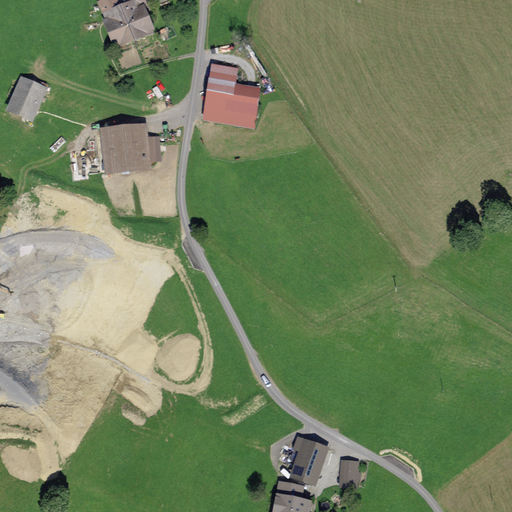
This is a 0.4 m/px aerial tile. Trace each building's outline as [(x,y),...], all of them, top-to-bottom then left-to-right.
[(107,0),(99,4),(103,15),(107,13),(111,21),(107,23),(116,45),(133,38),(117,0),(107,0)] [(117,0),(133,38),(150,31),(141,9),(143,8),(142,4),(139,5),(137,0),(117,0)] [(215,68),(207,118),(251,125),(256,91),(232,88),(234,71),(215,68)] [(46,89),(21,78),(9,110),(33,121),(46,89)] [(158,159),(155,139),(143,141),(142,130),(105,134),(110,172),(146,168),(145,160),(158,159)] [(33,219),(11,219),(11,235),(33,235),(33,219)] [(326,449),(298,439),(295,451),(302,453),(293,477),(314,484),(326,449)] [(355,465),(340,463),(338,484),(353,486),(355,465)] [(302,489),(280,484),(274,511),(307,511),(310,503),(299,501),(302,489)]
